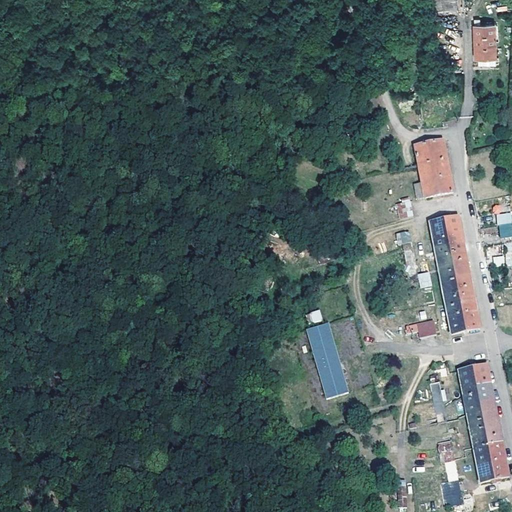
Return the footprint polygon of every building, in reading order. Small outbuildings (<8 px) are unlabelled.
[(466,52),(486,51),(486,18),(466,19),(466,52)] [(389,81),(398,79),(396,71),(387,72),(389,81)] [(444,188),(438,155),(434,135),(407,141),(410,161),(416,193),(444,188)] [(276,155),(273,164),(278,166),(282,157),(276,155)] [(389,199),(392,214),(405,211),(402,196),(389,199)] [(492,217),(491,207),(475,209),(478,219),(492,217)] [(421,218),(424,236),(437,234),(438,237),(441,236),(441,233),(453,230),(449,212),(421,218)] [(511,225),(511,213),(497,214),(499,238),(511,236),(511,225)] [(455,239),(453,230),(441,233),(441,236),(442,241),(455,239)] [(424,236),(428,253),(456,247),(455,239),(442,241),(441,236),(438,237),(437,234),(424,236)] [(394,239),(395,245),(395,246),(404,244),(403,237),(394,239)] [(428,253),(433,278),(445,275),(445,271),(448,270),(448,267),(460,264),(456,247),(428,253)] [(494,266),(504,265),(504,256),(494,256),(494,266)] [(258,289),(267,268),(255,263),(247,284),(258,289)] [(420,267),(409,269),(410,276),(401,278),(402,283),(423,280),(420,267)] [(409,269),(400,270),(401,278),(410,276),(409,269)] [(445,275),(433,278),(436,295),(464,289),(461,271),(449,274),(448,270),(445,271),(445,275)] [(436,295),(439,311),(452,309),(452,305),(454,304),(454,300),(466,297),(464,289),(436,295)] [(383,301),(408,296),(406,290),(382,294),(383,301)] [(454,300),(454,304),(455,308),(468,305),(466,297),(454,300)] [(452,309),(439,311),(442,329),(471,323),(468,305),(455,308),(454,304),(452,305),(452,309)] [(511,305),(497,306),(498,321),(511,319),(511,305)] [(313,315),(310,306),(301,309),(302,310),(297,311),(300,319),(304,318),(313,315)] [(408,319),(410,333),(427,330),(425,316),(408,319)] [(339,387),(319,318),(297,325),(317,394),(339,387)] [(450,366),(454,392),(468,389),(468,386),(470,385),(470,381),(482,379),(478,360),(450,366)] [(431,384),(430,377),(421,379),(422,385),(431,384)] [(431,384),(422,385),(423,392),(432,390),(431,384)] [(454,392),(458,409),(472,406),(471,402),(473,401),(473,398),(485,395),(483,385),(478,385),(478,387),(471,389),(470,385),(468,386),(468,389),(454,392)] [(432,390),(423,392),(424,398),(434,396),(432,390)] [(458,409),(464,443),(492,437),(485,395),(473,398),(473,401),(471,402),(472,406),(458,409)] [(425,405),(435,403),(434,396),(424,398),(425,405)] [(436,410),(435,403),(425,405),(427,411),(436,410)] [(427,411),(428,418),(429,418),(437,416),(436,410),(427,411)] [(429,418),(428,418),(411,422),(412,428),(430,424),(429,418)] [(431,449),(433,457),(445,455),(442,437),(430,439),(431,449)] [(464,443),(467,460),(480,456),(479,453),(483,452),(483,453),(495,451),(492,437),(464,443)] [(471,477),(499,472),(495,451),(483,453),(483,452),(479,453),(480,456),(467,460),(471,477)] [(433,457),(434,464),(437,463),(447,462),(445,455),(433,457)] [(449,474),(448,468),(438,470),(440,476),(449,474)] [(396,472),(396,469),(389,469),(391,502),(397,502),(396,472)] [(460,482),(442,483),(443,506),(461,504),(460,482)]
